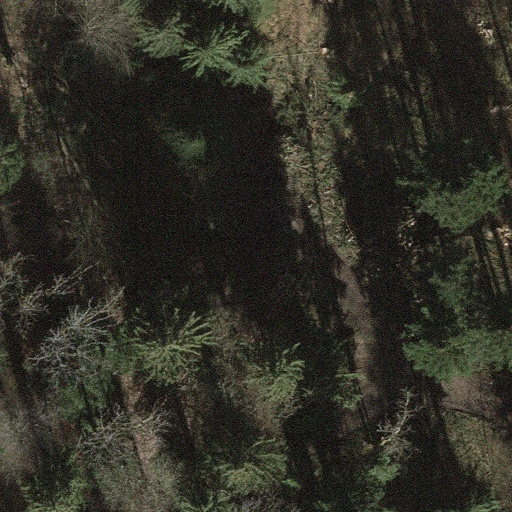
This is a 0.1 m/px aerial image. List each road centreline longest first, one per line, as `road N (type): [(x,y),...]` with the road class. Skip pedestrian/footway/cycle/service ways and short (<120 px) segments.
road 1 (track): [(511,406),(274,238)]
road 2 (track): [(458,373),(330,399)]
